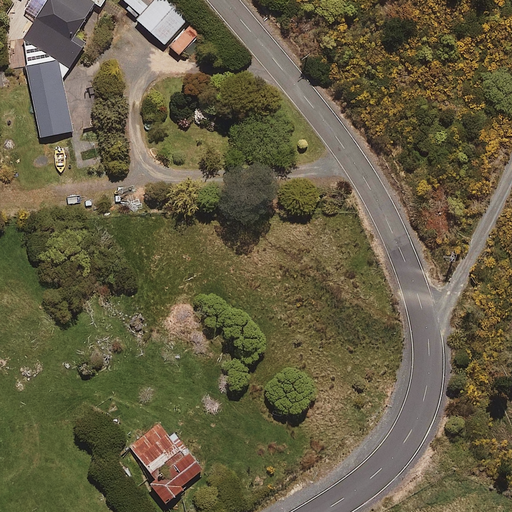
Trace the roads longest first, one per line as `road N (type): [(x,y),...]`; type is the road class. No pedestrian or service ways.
road 1 (secondary): [(321,511),(379,470),(414,422),(428,377),(425,318),(362,176),(223,0)]
road 2 (track): [(511,209),(492,251),(427,331)]
